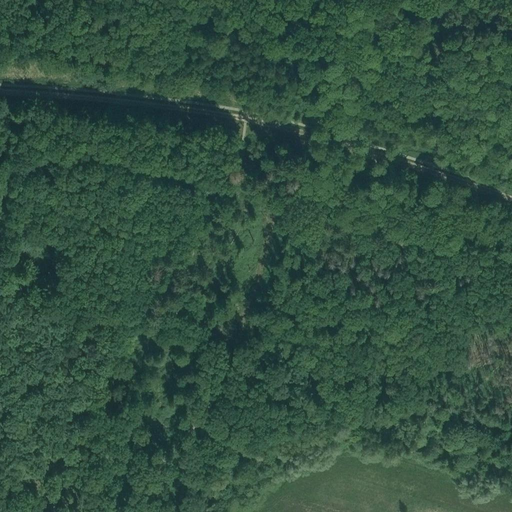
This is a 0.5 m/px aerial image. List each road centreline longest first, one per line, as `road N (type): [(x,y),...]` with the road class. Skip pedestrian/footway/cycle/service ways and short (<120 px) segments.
road 1 (track): [(483,479),(340,447),(276,474),(252,502),(230,511)]
road 2 (track): [(0,90),(246,118)]
road 3 (track): [(511,197),(326,138)]
